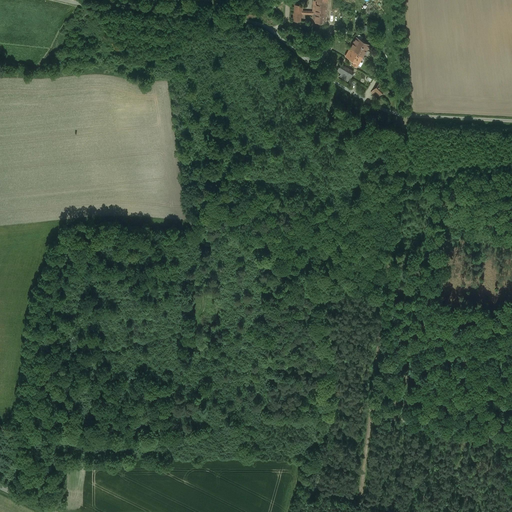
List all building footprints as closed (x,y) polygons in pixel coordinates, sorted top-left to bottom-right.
[(327,0),(313,0),(312,22),(326,23),(327,0)] [(303,5),(293,4),(293,21),(302,21),(303,5)] [(370,44),(356,37),(350,48),(363,55),(370,44)] [(363,55),(350,48),(345,56),(354,61),(352,65),(356,67),(363,55)] [(353,72),(340,64),(336,71),(349,79),(353,72)] [(379,84),(372,91),(375,93),(378,96),(381,94),(385,89),(379,84)]
